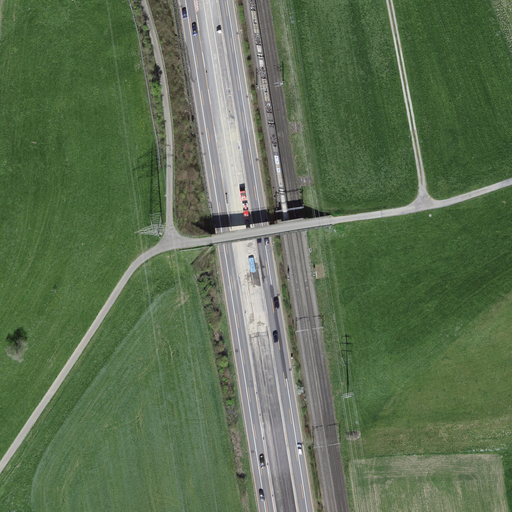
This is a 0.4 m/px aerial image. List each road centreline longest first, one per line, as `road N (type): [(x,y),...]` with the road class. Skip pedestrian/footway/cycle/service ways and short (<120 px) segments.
road 1 (motorway): [(194,0),(275,511)]
road 2 (motorway): [(298,511),(218,0)]
road 3 (track): [(172,244),(151,250),(125,278),(0,468)]
road 4 (track): [(143,0),(166,84),(172,244)]
road 5 (track): [(425,205),(387,0)]
road 6 (track): [(511,181),(334,219)]
road 7 (track): [(198,240),(334,219)]
